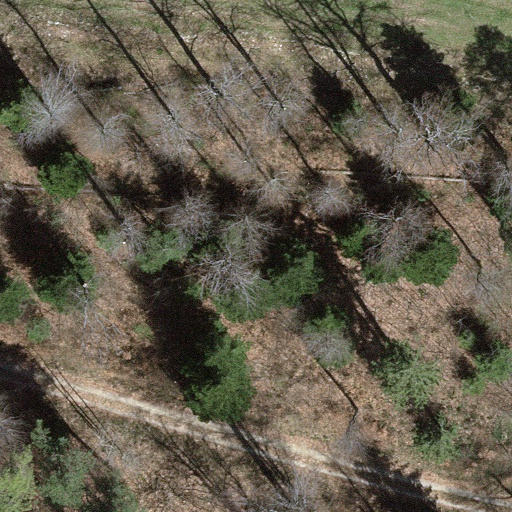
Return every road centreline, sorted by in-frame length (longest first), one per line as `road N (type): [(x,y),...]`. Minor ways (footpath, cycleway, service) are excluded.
road 1 (track): [(0,369),(511,511)]
road 2 (track): [(0,27),(119,51),(251,53),(511,103)]
